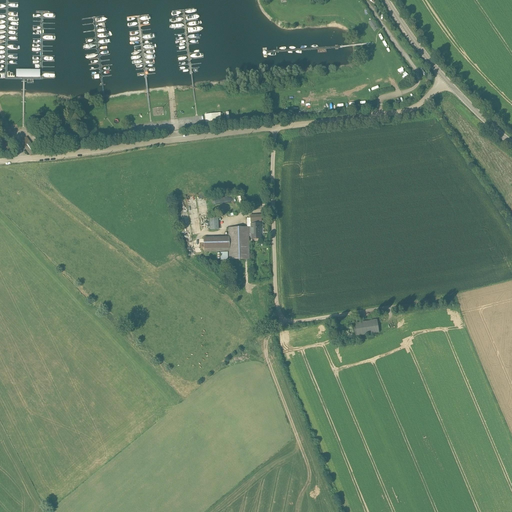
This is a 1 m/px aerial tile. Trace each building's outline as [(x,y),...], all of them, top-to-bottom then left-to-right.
[(368,22),(374,31),(378,28),(372,19),(368,22)] [(220,113),(205,115),(206,126),(221,124),(220,113)] [(26,137),(20,142),(30,154),(31,154),(36,150),(26,137)] [(222,193),(210,194),(210,202),(222,201),(222,193)] [(207,203),(200,204),(201,214),(208,214),(207,203)] [(263,214),(251,214),(251,222),(263,221),(263,214)] [(218,215),(209,215),(210,230),(219,230),(218,215)] [(261,224),(252,224),(252,240),(261,240),(261,224)] [(229,236),(203,236),(204,252),(221,252),(221,260),(230,260),(250,260),(249,227),(229,227),(229,236)] [(379,320),(352,323),(354,341),(362,340),(361,335),(380,333),(379,320)]
